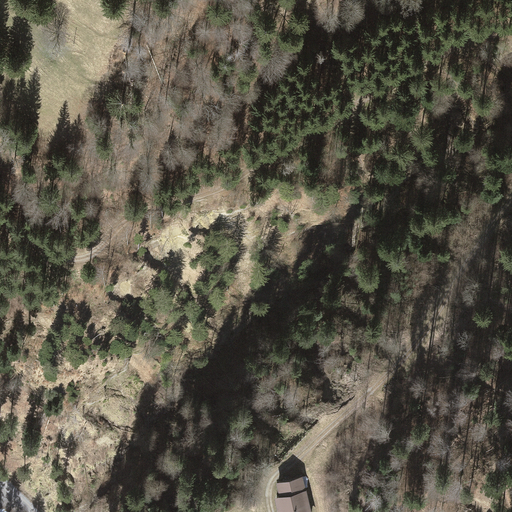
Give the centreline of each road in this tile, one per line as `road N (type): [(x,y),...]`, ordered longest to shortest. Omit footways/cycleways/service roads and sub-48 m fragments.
road 1 (track): [(0,219),(45,251),(89,257),(127,220),(224,188),(436,58),(511,31)]
road 2 (track): [(511,197),(406,355),(275,477),(271,511)]
